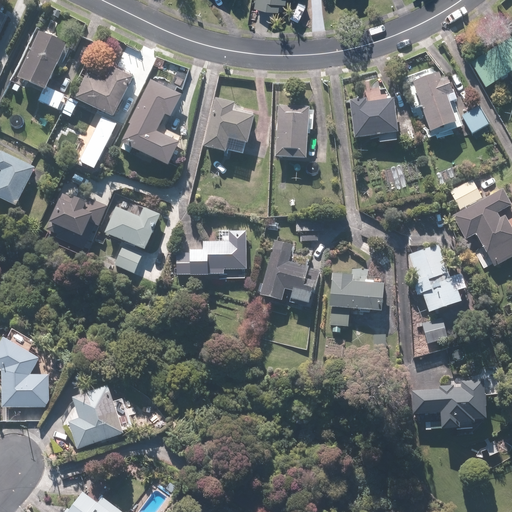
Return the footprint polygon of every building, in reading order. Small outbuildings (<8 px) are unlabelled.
[(256,0),(256,6),(279,9),(281,1),(287,2),(287,0),(256,0)] [(20,79),(48,91),(68,45),(41,33),(20,79)] [(511,40),(472,64),(487,89),(511,74),(511,40)] [(89,74),(77,100),(115,118),(135,78),(113,68),(106,82),(89,74)] [(440,73),(414,83),(432,133),(458,123),(448,97),(455,94),(449,78),(442,80),(440,73)] [(132,126),(123,144),(171,167),(182,144),(159,133),(167,116),(173,119),(184,96),(152,81),(131,125),(132,126)] [(217,99),(205,148),(227,153),(231,140),(250,144),(256,117),(235,112),(237,104),(217,99)] [(351,101),(356,139),(400,134),(396,100),(368,103),(367,99),(351,101)] [(311,109),(280,107),(277,159),(308,160),(311,109)] [(463,117),(473,135),(490,125),(480,107),(463,117)] [(87,112),(78,131),(110,146),(119,128),(87,112)] [(0,179),(0,198),(18,207),(37,169),(2,152),(0,156),(0,169),(4,172),(0,179)] [(451,192),(460,211),(483,199),(473,181),(451,192)] [(511,205),(504,190),(453,217),(466,241),(477,235),(495,267),(511,257),(511,227),(506,216),(501,219),(498,214),(511,206),(511,205)] [(59,205),(48,231),(59,236),(58,239),(86,251),(96,226),(100,228),(109,207),(89,199),(87,203),(77,199),(74,206),(62,201),(60,206),(59,205)] [(117,208),(106,234),(147,251),(162,216),(145,209),(141,218),(117,208)] [(297,221),(297,232),(302,232),(302,241),(319,241),(319,232),(325,232),(325,221),(297,221)] [(205,243),(205,251),(192,252),(192,254),(177,254),(177,276),(193,275),(193,277),(211,277),(211,276),(225,275),(225,271),(248,271),(247,232),(230,233),(230,242),(205,243)] [(286,290),(294,292),(292,300),(310,305),(316,282),(308,280),(311,268),(290,263),(294,246),(275,241),(261,296),(283,302),(286,290)] [(451,279),(440,246),(410,256),(419,281),(414,283),(419,296),(424,295),(430,314),(463,303),(459,292),(467,289),(462,275),(451,279)] [(124,247),(116,266),(135,275),(143,256),(124,247)] [(334,274),(331,307),(332,308),(331,326),(349,327),(351,309),(383,312),(386,285),(354,282),(355,276),(334,274)] [(443,320),(423,325),(427,343),(447,339),(443,320)] [(386,335),(374,336),(375,352),(387,351),(386,335)] [(42,360),(7,339),(0,351),(0,367),(4,369),(3,408),(47,409),(51,402),(51,376),(33,376),(42,360)] [(441,389),(412,391),(414,416),(442,413),(443,430),(474,427),(473,420),(488,419),(485,384),(441,387),(441,389)] [(70,423),(79,450),(126,435),(111,387),(74,399),(81,419),(70,423)] [(84,493),(69,511),(123,511),(104,498),(100,504),(84,493)]
